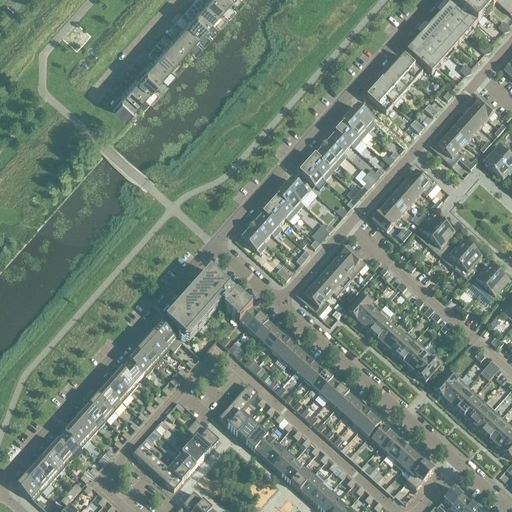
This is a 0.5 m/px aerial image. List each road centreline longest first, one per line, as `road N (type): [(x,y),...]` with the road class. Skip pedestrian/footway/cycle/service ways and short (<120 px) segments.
road 1 (residential): [(129,511),(98,485),(217,353),(397,511)]
road 2 (residential): [(278,303),(511,42)]
road 3 (residential): [(432,0),(213,244)]
road 4 (residential): [(213,244),(0,483)]
road 5 (residential): [(459,462),(278,303)]
road 6 (residential): [(94,97),(182,0)]
